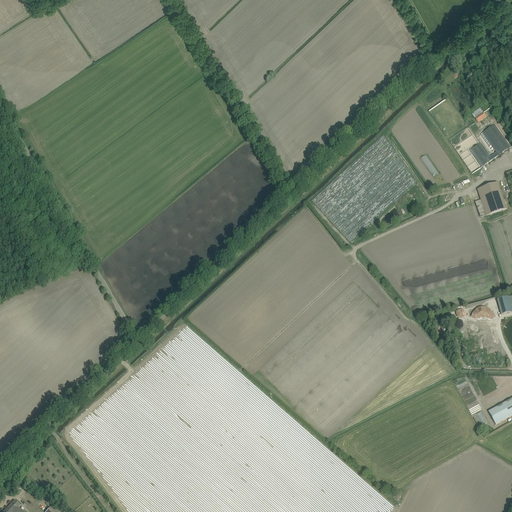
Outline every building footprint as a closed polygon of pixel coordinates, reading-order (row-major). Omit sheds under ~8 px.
[(472,115),(478,124),(486,118),(480,109),(472,115)] [(485,132),(501,155),(509,149),(493,127),(485,132)] [(385,141),(315,203),(351,245),(366,232),(357,232),(358,228),(344,219),(346,212),(341,217),(341,211),(354,200),(349,197),(353,191),(348,187),(362,174),(368,174),(368,175),(370,176),(380,168),(381,169),(380,174),(387,174),(387,175),(390,175),(387,184),(398,187),(398,193),(404,188),(401,196),(397,196),(400,200),(421,181),(385,141)] [(491,161),(479,145),(472,150),(483,167),(491,161)] [(497,183),(477,190),(486,216),(506,210),(497,183)] [(246,364),(353,267),(329,240),(220,339),(230,350),(232,349),(236,354),(237,354),(246,364)] [(359,266),(249,365),(260,376),(261,375),(280,396),(388,298),(359,266)] [(511,309),(509,297),(497,300),(501,315),(511,312),(511,309)] [(493,318),(494,318),(493,316),(493,315),(492,313),(491,312),(490,311),(488,310),(487,309),(485,309),(484,309),(482,308),(481,309),(479,309),(478,310),(476,310),(475,311),(474,312),(473,313),(473,314),(472,316),(472,317),(473,318),(474,319),(475,319),(476,319),(477,318),(478,318),(478,317),(480,316),(481,315),(482,315),(483,315),(484,315),(485,315),(486,316),(487,316),(488,318),(489,319),(490,319),(491,319),(492,319),(493,318)] [(511,415),(511,399),(488,412),(496,425),(511,415)] [(3,511),(1,511),(23,511),(18,508),(20,506),(14,501),(3,511)]
